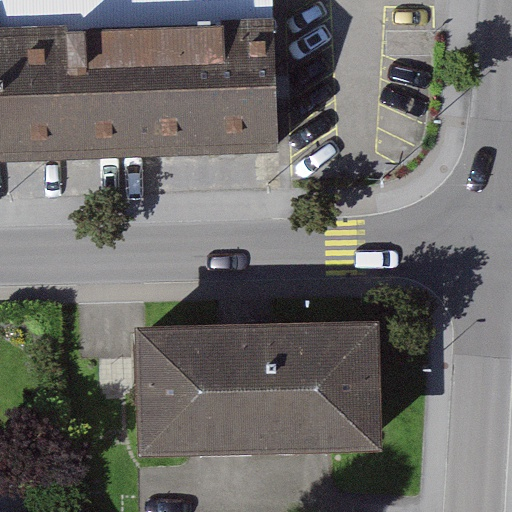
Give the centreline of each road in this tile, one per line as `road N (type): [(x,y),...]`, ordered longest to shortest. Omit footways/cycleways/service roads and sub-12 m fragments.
road 1 (residential): [(0,255),(487,243)]
road 2 (residential): [(487,243),(476,511)]
road 3 (residential): [(511,28),(487,243)]
